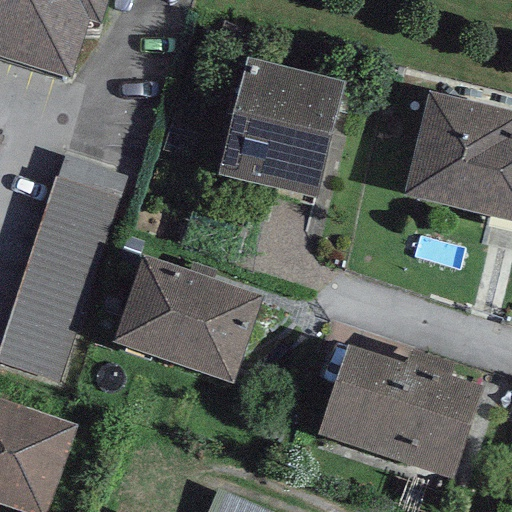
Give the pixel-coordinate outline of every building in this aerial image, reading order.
[(111,0),(0,0),(0,71),(70,93),(89,35),(99,38),(111,0)] [(343,88),(246,65),(218,183),(316,206),(343,88)] [(511,118),(428,99),(404,204),(511,228),(511,118)] [(128,180),(61,158),(0,347),(0,366),(61,386),(128,180)] [(261,303),(142,265),(114,351),(233,390),(261,303)] [(480,397),(347,354),(318,442),(451,485),(480,397)] [(0,508),(11,511),(48,511),(76,428),(0,403),(0,508)] [(208,511),(259,511),(217,494),(208,511)]
